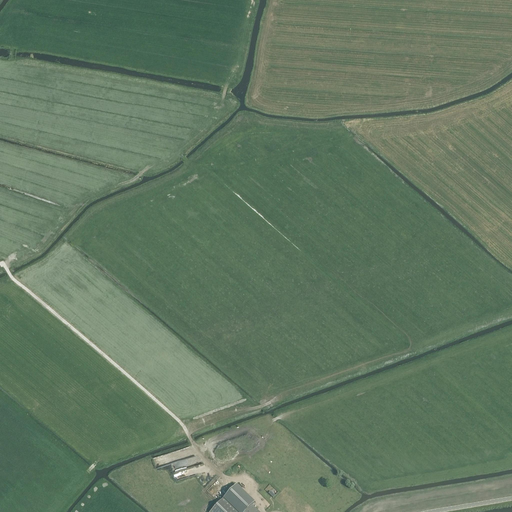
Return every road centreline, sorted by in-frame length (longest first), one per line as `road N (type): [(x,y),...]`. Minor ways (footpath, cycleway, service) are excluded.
road 1 (track): [(511,85),(428,117),(318,126),(250,119),(183,174),(95,210),(47,258),(0,285)]
road 2 (track): [(225,479),(173,411),(0,264)]
